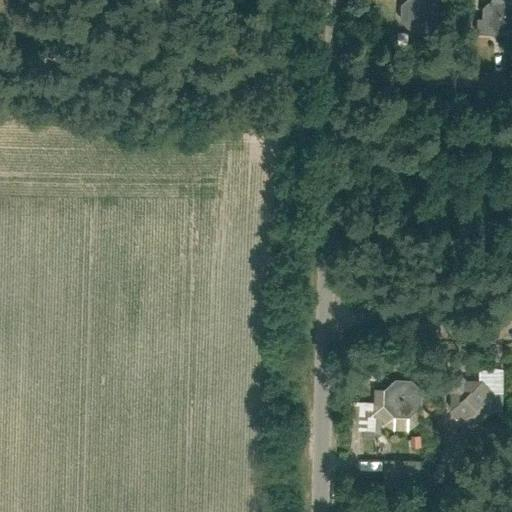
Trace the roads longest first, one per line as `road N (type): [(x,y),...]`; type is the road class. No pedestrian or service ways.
road 1 (residential): [(331,78),(325,312)]
road 2 (residential): [(325,312),(319,511)]
road 3 (residential): [(325,312),(502,331),(511,322)]
road 4 (residential): [(511,84),(331,78)]
